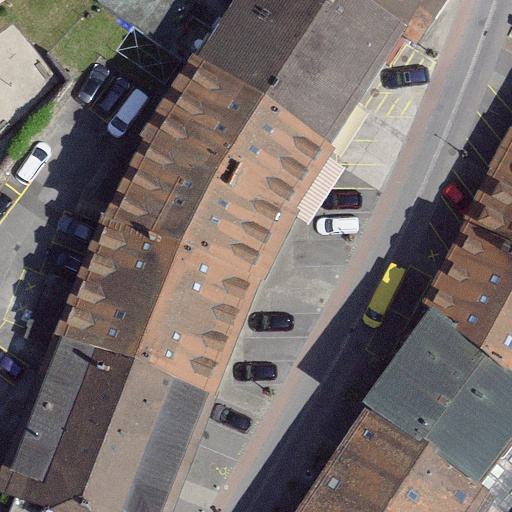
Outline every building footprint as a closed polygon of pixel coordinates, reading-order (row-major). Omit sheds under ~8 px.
[(214,0),(172,67),(298,149),(380,33),(336,0),(214,0)] [(336,0),(380,33),(404,43),(431,0),(336,0)] [(172,67),(89,211),(233,269),(298,149),(172,67)] [(511,120),(459,226),(511,254),(511,120)] [(89,211),(43,335),(197,387),(233,269),(89,211)] [(511,254),(459,226),(413,313),(511,395),(511,254)] [(511,428),(511,395),(413,313),(346,415),(472,494),(511,428)] [(43,335),(0,434),(0,503),(22,511),(154,511),(197,387),(43,335)] [(496,511),(472,494),(346,415),(276,511),(496,511)]
